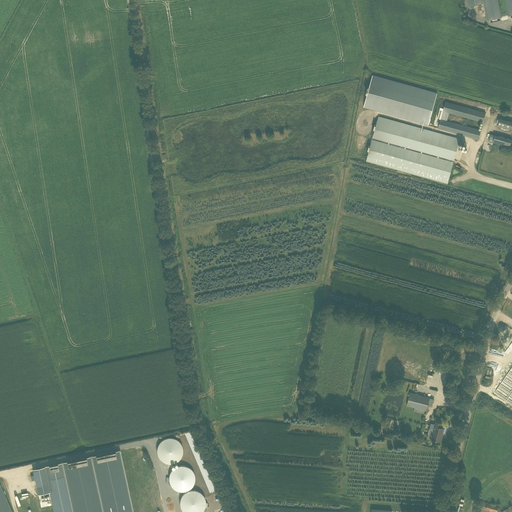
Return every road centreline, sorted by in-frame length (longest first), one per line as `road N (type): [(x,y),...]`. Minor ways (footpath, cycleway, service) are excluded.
road 1 (unclassified): [(237,511),(201,426),(134,0)]
road 2 (unclassified): [(442,511),(511,284)]
